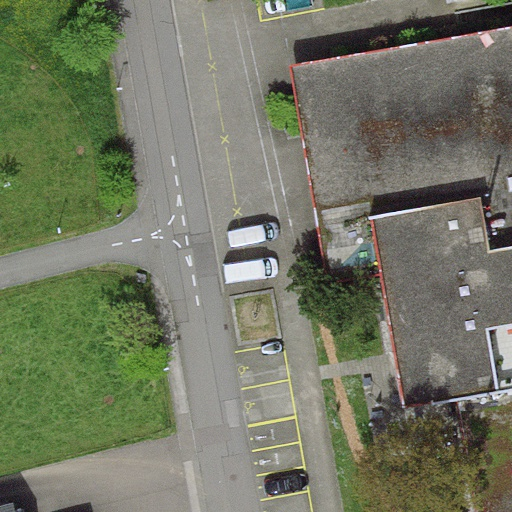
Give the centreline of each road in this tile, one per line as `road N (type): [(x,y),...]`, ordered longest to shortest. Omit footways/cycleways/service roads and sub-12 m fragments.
road 1 (residential): [(233,511),(186,226)]
road 2 (residential): [(186,226),(145,0)]
road 3 (residential): [(186,226),(0,273)]
